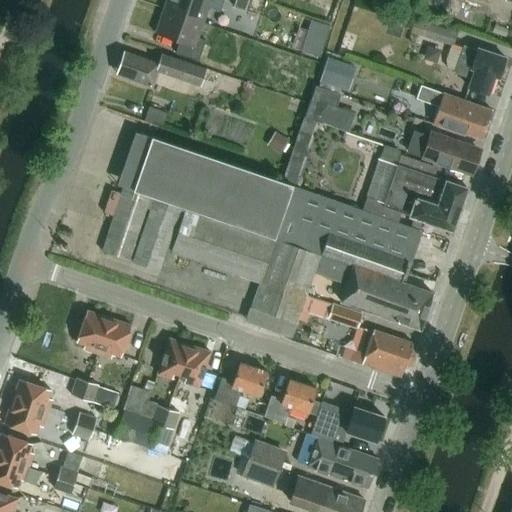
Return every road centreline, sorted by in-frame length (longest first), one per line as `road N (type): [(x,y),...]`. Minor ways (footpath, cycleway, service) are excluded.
road 1 (residential): [(419,400),(23,250)]
road 2 (residential): [(23,250),(109,0)]
road 3 (tertiary): [(419,400),(471,248)]
road 4 (tertiary): [(471,248),(511,128)]
